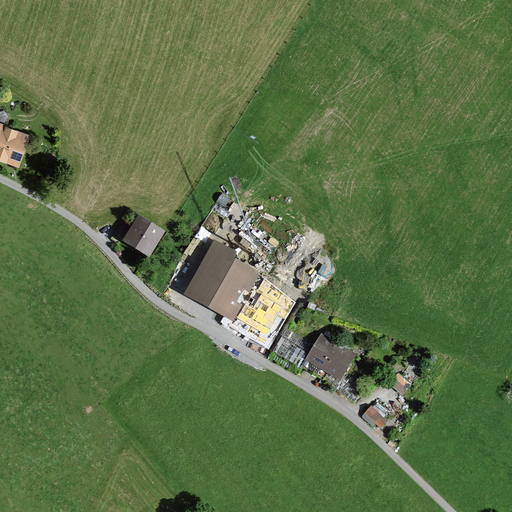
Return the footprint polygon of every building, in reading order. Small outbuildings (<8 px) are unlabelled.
[(0,158),(14,163),(25,135),(7,129),(8,127),(4,126),(2,131),(0,130),(0,158)] [(125,222),(116,233),(123,238),(131,227),(125,222)] [(129,241),(150,253),(162,235),(141,222),(129,241)] [(230,315),(237,303),(237,302),(244,290),(244,291),(253,276),(227,262),(231,256),(217,248),(191,294),(223,311),(220,316),(227,320),(230,315)] [(244,290),(237,302),(237,303),(269,322),(273,315),(270,314),(282,295),(267,285),(258,299),(244,291),(244,290)] [(296,344),(300,341),(292,332),(276,346),(296,369),(309,358),(296,344)] [(324,340),(306,369),(324,380),(330,371),(338,376),(338,375),(342,378),(346,372),(350,376),(354,370),(345,363),(350,355),(324,340)] [(403,395),(412,383),(398,372),(389,383),(403,395)] [(366,412),(377,421),(381,417),(370,408),(366,412)]
